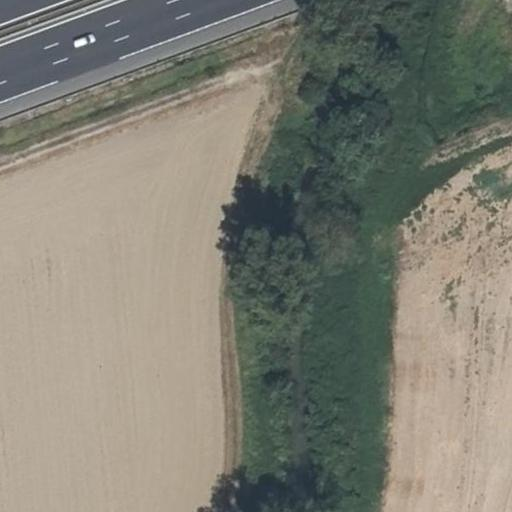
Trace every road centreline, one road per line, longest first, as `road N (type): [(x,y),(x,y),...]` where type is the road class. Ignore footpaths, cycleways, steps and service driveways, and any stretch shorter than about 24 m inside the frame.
road 1 (track): [(0,166),(373,21),(451,0)]
road 2 (motorway): [(0,76),(207,0)]
